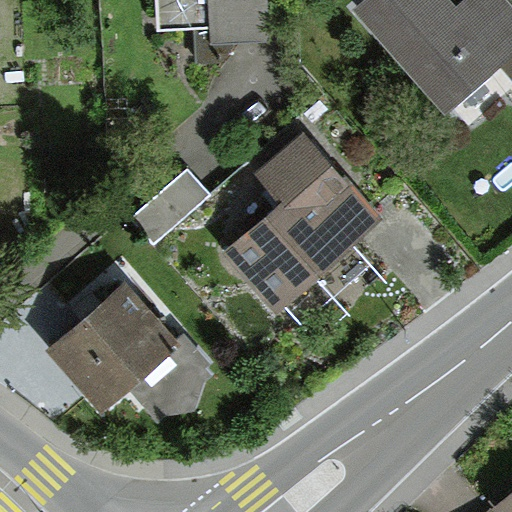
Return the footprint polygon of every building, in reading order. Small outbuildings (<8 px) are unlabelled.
[(253,0),(141,0),(144,28),(197,25),(198,40),(256,37),(253,0)] [(364,0),(354,9),(442,115),(501,66),(511,56),(511,5),(507,0),(364,0)] [(511,56),(501,66),(511,79),(511,56)] [(278,200),(225,246),(281,309),(384,219),(306,130),(255,174),(278,200)] [(211,196),(190,170),(134,217),(155,243),(211,196)] [(126,287),(50,357),(103,415),(180,346),(126,287)] [(511,511),(511,489),(484,511),(511,511)]
